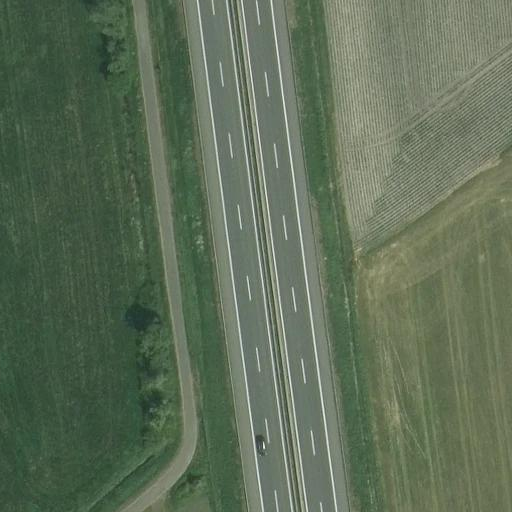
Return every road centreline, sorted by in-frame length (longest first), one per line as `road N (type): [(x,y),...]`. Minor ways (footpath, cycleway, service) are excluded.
road 1 (track): [(134,511),(174,478),(189,450),(137,0)]
road 2 (motorway): [(322,511),(257,0)]
road 3 (motorway): [(213,0),(278,511)]
